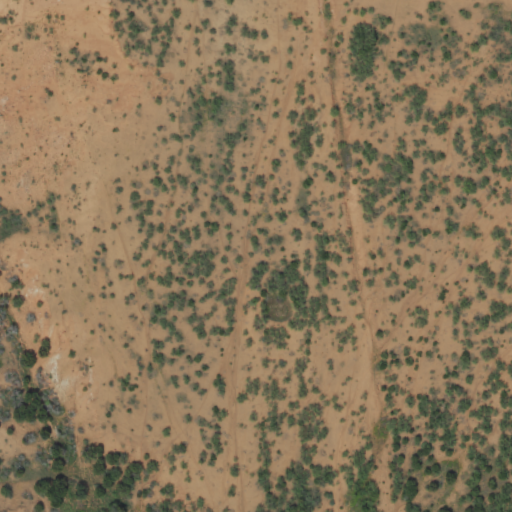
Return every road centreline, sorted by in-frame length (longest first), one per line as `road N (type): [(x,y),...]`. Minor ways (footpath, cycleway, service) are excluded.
road 1 (residential): [(334,511),(283,154),(309,118),(284,0)]
road 2 (residential): [(309,118),(470,216),(511,207)]
